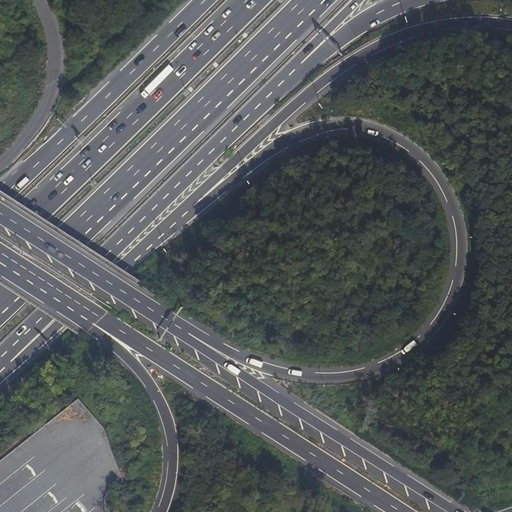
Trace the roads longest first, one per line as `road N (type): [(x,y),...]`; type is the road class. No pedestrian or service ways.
road 1 (motorway): [(189,207),(318,127),(366,126),(392,136),(439,175),(460,238),(459,268),(434,325),(380,367),(300,375),(236,355),(134,298)]
road 2 (motorway): [(0,304),(310,0)]
road 3 (motorway): [(457,511),(134,298)]
road 4 (motorway): [(189,207),(311,91),(360,56),(408,32),(458,22),(511,24)]
road 5 (motorway): [(100,322),(402,511)]
road 6 (motorway): [(7,359),(257,106)]
road 7 (motorway): [(257,0),(0,245)]
road 8 (motorway): [(206,0),(0,197)]
road 9 (motorway): [(7,359),(26,354),(189,207)]
road 10 (motorway): [(100,322),(154,395),(168,436),(172,473),(160,511)]
road 11 (unclassified): [(46,0),(61,38),(56,101),(0,167)]
road 12 (motorway): [(257,106),(351,30),(407,0)]
road 13 (motorway): [(134,298),(0,210)]
road 14 (motorway): [(257,106),(356,0)]
